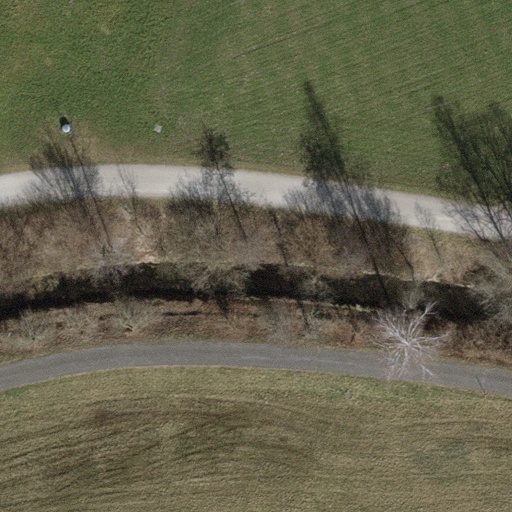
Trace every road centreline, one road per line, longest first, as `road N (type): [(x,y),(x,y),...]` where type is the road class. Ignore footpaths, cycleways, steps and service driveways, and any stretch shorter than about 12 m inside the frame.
road 1 (track): [(0,384),(168,354),(313,359),(511,388)]
road 2 (track): [(511,229),(273,191),(118,183),(0,198)]
